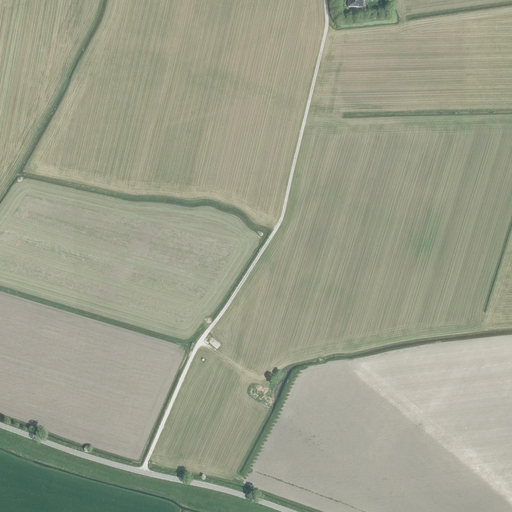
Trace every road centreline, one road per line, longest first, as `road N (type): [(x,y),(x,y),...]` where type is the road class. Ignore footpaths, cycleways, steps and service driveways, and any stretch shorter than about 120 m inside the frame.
road 1 (track): [(142,472),(193,352),(281,219),(326,31),(325,0)]
road 2 (tertiary): [(290,511),(0,425)]
